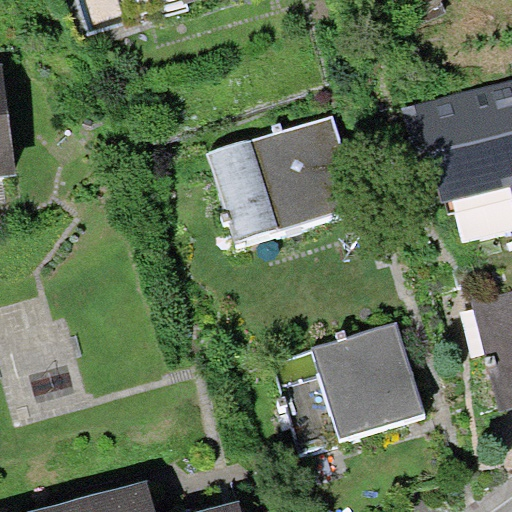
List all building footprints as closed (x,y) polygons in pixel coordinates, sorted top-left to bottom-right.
[(125,0),(135,30),(192,12),(189,4),(200,0),(125,0)] [(0,179),(19,178),(9,72),(0,73),(0,179)] [(511,205),(511,75),(416,97),(443,221),(511,205)] [(363,211),(333,119),(214,157),(244,250),(363,211)] [(511,405),(511,289),(476,298),(503,407),(511,405)] [(428,426),(399,327),(315,351),(323,377),(285,388),(306,461),(428,426)] [(226,511),(159,511),(152,486),(55,511),(249,511),(248,506),(226,511)]
